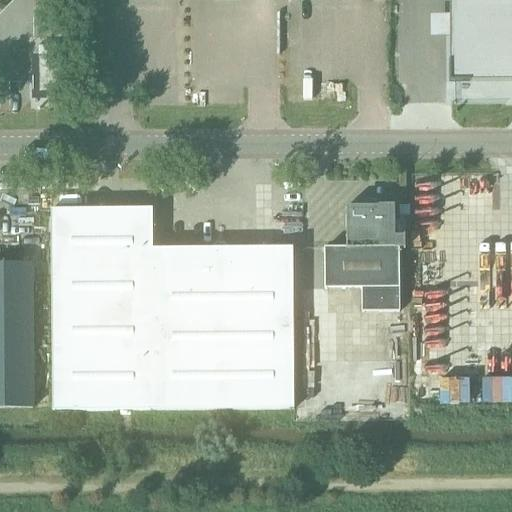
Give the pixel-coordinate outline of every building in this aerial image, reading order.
[(511,0),(448,0),(449,81),(511,80),(511,0)] [(36,94),(64,93),(63,46),(35,46),(36,94)] [(393,206),(345,206),(345,239),(351,239),(352,247),(323,247),(324,289),(361,288),(361,312),(399,312),(398,288),(398,248),(403,248),(403,249),(404,249),(404,237),(394,237),(393,206)] [(408,215),(408,206),(399,206),(399,215),(408,215)] [(172,410),(171,248),(151,248),(151,208),(49,209),(51,411),(172,410)] [(171,248),(172,410),(293,409),(291,247),(171,248)] [(0,408),(31,408),(30,264),(0,264),(0,408)]
